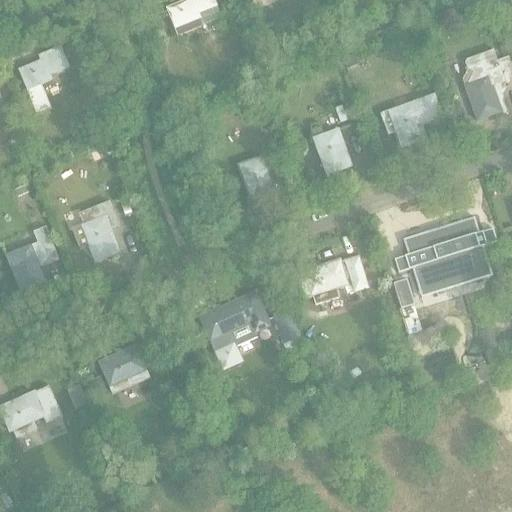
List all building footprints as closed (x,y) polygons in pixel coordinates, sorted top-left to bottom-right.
[(167,10),(178,37),(219,20),(214,7),(211,0),(186,0),(187,2),(167,10)] [(19,71),(27,90),(50,81),(48,76),(67,69),(63,58),(69,56),(66,46),(38,58),(40,63),(19,71)] [(507,58),(497,62),(492,51),(465,61),(463,65),(466,71),(461,81),(476,122),(505,111),(499,96),(505,84),(501,74),(511,70),(507,58)] [(401,148),(425,140),(420,127),(440,119),(432,96),(381,115),(388,134),(395,132),(401,148)] [(341,130),(309,141),(316,162),(321,160),(323,166),(326,173),(360,162),(357,154),(366,151),(348,100),(332,106),(341,130)] [(258,206),(267,203),(265,197),(275,194),(262,158),(237,166),(250,202),(256,200),(258,206)] [(94,263),(119,253),(108,225),(116,222),(108,204),(79,215),(83,226),(72,230),(80,250),(88,247),(94,263)] [(407,256),(393,261),(398,274),(403,272),(411,270),(418,292),(489,270),(482,248),(496,243),(492,230),(478,234),(473,218),(445,228),(436,230),(438,236),(429,239),(428,233),(408,239),(402,241),(407,256)] [(5,257),(20,293),(44,283),(37,266),(46,262),(43,256),(54,251),(44,229),(33,233),(38,244),(5,257)] [(353,294),(367,289),(358,258),(342,262),(343,264),(340,265),(339,261),(301,272),(309,299),(311,298),(314,306),(337,299),(335,291),(350,287),(353,294)] [(391,276),(399,300),(411,297),(403,272),(398,274),(391,276)] [(253,335),(269,328),(254,294),(198,319),(214,353),(233,345),(228,334),(249,325),(253,335)] [(272,315),(281,345),(300,340),(291,309),(272,315)] [(98,364),(109,387),(143,372),(133,349),(98,364)] [(79,387),(68,391),(73,405),(84,401),(79,387)] [(11,409),(0,413),(9,433),(13,431),(16,439),(35,430),(31,423),(43,417),(46,423),(60,417),(47,389),(34,395),(33,393),(9,404),(11,409)]
